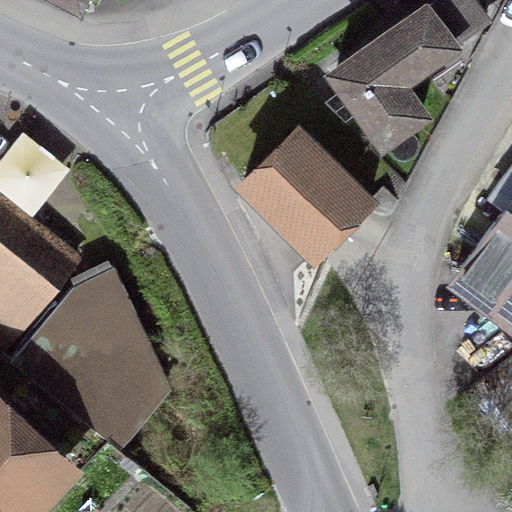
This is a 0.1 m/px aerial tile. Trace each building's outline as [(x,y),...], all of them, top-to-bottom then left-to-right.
[(413,0),(324,63),(383,147),(435,110),(412,78),(495,19),(481,0),(413,0)] [(379,197),(297,112),(232,174),(315,259),(379,197)] [(511,159),(487,194),(501,204),(445,277),(511,327),(511,159)] [(0,344),(4,348),(81,253),(0,188),(0,344)] [(122,437),(174,378),(117,251),(76,271),(14,347),(122,437)] [(40,511),(86,464),(0,382),(0,511),(40,511)]
